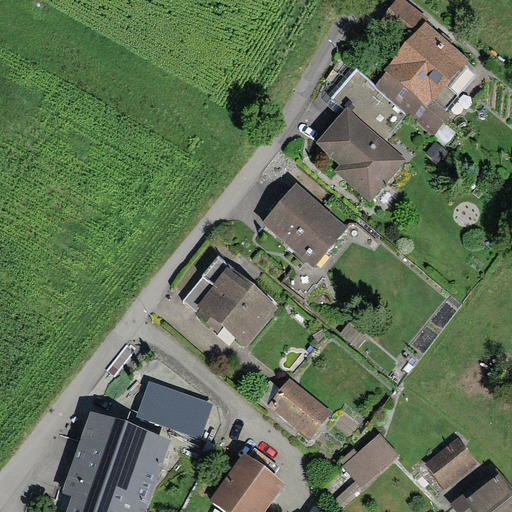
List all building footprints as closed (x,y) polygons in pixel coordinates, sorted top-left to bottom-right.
[(399,6),(381,28),(405,47),(377,81),(424,119),(470,63),(399,6)] [(403,159),(344,113),(319,146),(341,163),(332,175),(368,203),(403,159)] [(343,228),(293,188),(262,226),(312,266),(343,228)] [(275,306),(226,270),(196,309),(246,345),(275,306)] [(289,383),(270,407),(313,441),(332,417),(289,383)] [(214,407),(150,385),(137,420),(201,442),(214,407)] [(138,511),(162,445),(90,419),(62,499),(73,503),(70,511),(138,511)] [(380,437),(342,469),(361,491),(399,460),(380,437)] [(473,462),(454,441),(419,472),(438,493),(473,462)] [(262,511),(279,490),(242,463),(210,507),(217,511),(262,511)] [(511,511),(511,503),(493,477),(452,506),(456,511),(511,511)]
